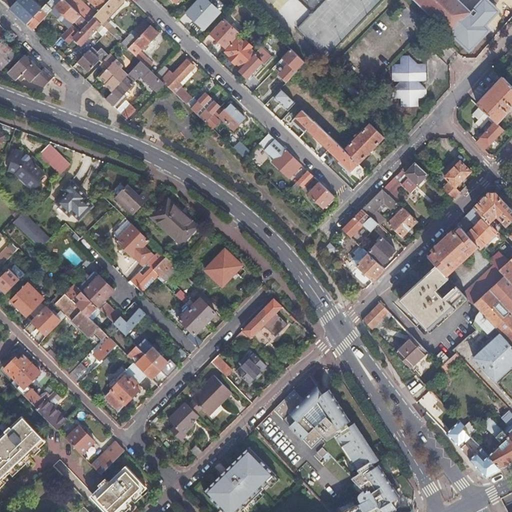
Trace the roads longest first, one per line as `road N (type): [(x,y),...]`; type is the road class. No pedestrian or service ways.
road 1 (secondary): [(67,122),(210,186),(277,247),(338,329)]
road 2 (residential): [(146,0),(355,202)]
road 3 (residential): [(338,329),(173,490)]
road 4 (residential): [(338,329),(494,172)]
road 5 (residential): [(268,292),(123,437)]
road 6 (secondary): [(474,504),(347,343)]
road 7 (secondary): [(347,343),(435,511)]
road 8 (residential): [(123,437),(0,314)]
road 9 (residential): [(0,13),(71,81),(76,95),(67,122)]
road 10 (residential): [(440,116),(355,202)]
